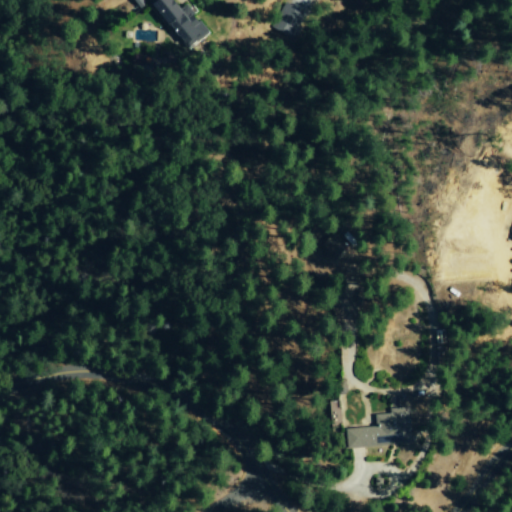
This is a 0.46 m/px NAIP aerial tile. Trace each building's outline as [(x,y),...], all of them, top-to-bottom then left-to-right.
[(137,0),(179,52),(205,33),(195,19),(190,22),(188,17),(190,15),(181,4),(174,9),(166,0),(137,0)] [(289,0),(287,5),(304,14),(311,0),(289,0)] [(283,4),(269,26),(291,41),(306,15),(283,4)] [(343,382),(333,383),(333,395),(344,395),(343,382)] [(328,401),(329,432),(338,432),(339,448),(341,448),(340,401),(328,401)] [(371,415),(388,413),(391,445),(341,449),(339,429),(372,426),(371,415)]
